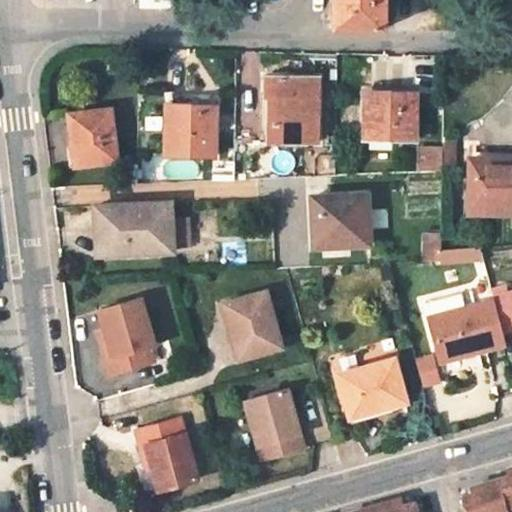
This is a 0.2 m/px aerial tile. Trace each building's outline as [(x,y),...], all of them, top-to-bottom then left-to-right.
[(331,0),(331,26),(382,28),(382,0),(331,0)] [(315,142),(317,77),(261,75),(260,96),(267,97),(266,142),(315,142)] [(413,142),(414,95),(364,93),(363,140),(413,142)] [(211,161),(213,109),(165,108),(163,160),(211,161)] [(67,149),(70,170),(116,164),(109,110),(67,117),(71,149),(67,149)] [(421,144),(421,167),(445,167),(444,144),(421,144)] [(511,215),(511,169),(489,168),(490,161),(468,160),(466,215),(511,215)] [(365,196),(310,198),(310,216),(317,217),(317,248),(367,246),(365,196)] [(166,204),(90,207),(90,227),(101,226),(102,257),(169,255),(168,247),(186,246),(184,220),(168,221),(166,204)] [(444,248),(443,230),(422,231),(424,263),(485,259),(484,245),(444,248)] [(488,294),(491,302),(499,333),(511,329),(511,293),(506,295),(503,290),(488,294)] [(220,305),(227,330),(234,329),(243,361),(279,352),(263,295),(220,305)] [(99,310),(105,329),(113,356),(105,358),(110,374),(154,361),(150,346),(154,345),(141,298),(99,310)] [(503,347),(499,333),(491,302),(428,320),(441,364),(503,347)] [(105,329),(98,332),(105,358),(113,356),(105,329)] [(236,363),(243,361),(234,329),(227,330),(236,363)] [(337,377),(349,418),(404,404),(393,361),(337,377)] [(241,402),(259,463),(302,452),(292,421),(288,422),(279,392),(241,402)] [(404,404),(349,418),(351,428),(407,412),(404,404)] [(179,421),(133,433),(143,467),(148,466),(155,493),(195,482),(179,421)] [(507,511),(511,511),(511,467),(507,469),(505,479),(499,481),(507,511)] [(507,511),(499,481),(476,488),(472,491),(470,496),(460,499),(463,511),(507,511)] [(369,508),(370,511),(412,511),(410,503),(401,505),(399,499),(389,502),(369,508)]
